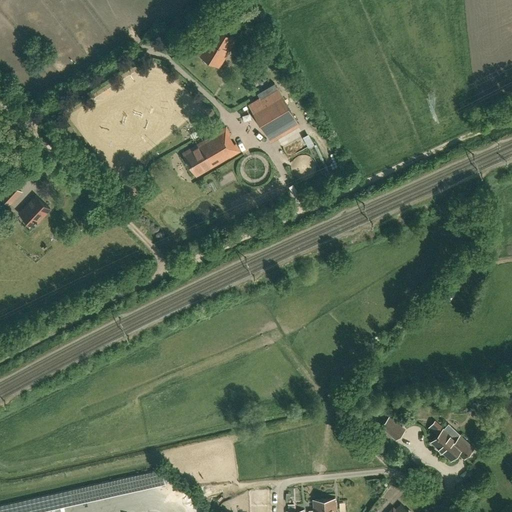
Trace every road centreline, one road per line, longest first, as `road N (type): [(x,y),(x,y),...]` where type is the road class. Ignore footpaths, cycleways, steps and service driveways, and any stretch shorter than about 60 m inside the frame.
road 1 (track): [(302,211),(511,118)]
road 2 (track): [(177,265),(0,358)]
road 3 (track): [(54,156),(177,265)]
road 4 (residential): [(439,511),(397,473),(291,481)]
road 5 (track): [(177,265),(302,211)]
